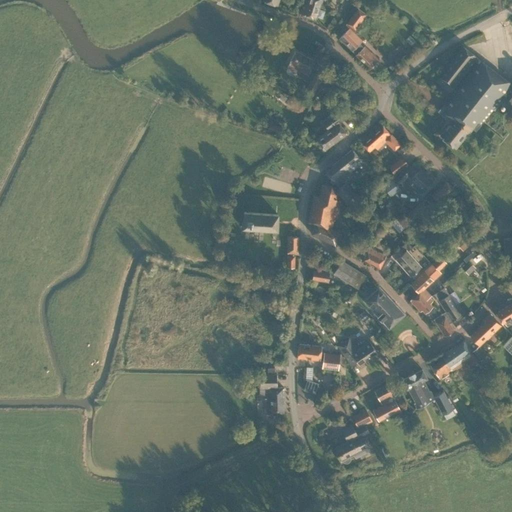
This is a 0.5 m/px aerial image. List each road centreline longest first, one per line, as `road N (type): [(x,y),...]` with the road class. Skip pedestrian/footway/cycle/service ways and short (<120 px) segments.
road 1 (residential): [(442,348),(494,293),(484,213),(382,111)]
road 2 (tertiary): [(295,418),(303,235)]
road 3 (residential): [(385,96),(315,31),(234,0)]
road 4 (residential): [(442,348),(369,270),(303,235)]
road 5 (residential): [(295,418),(442,348)]
road 6 (tertiary): [(385,96),(434,50),(511,9)]
road 7 (tertiary): [(303,235),(312,179),(382,111)]
